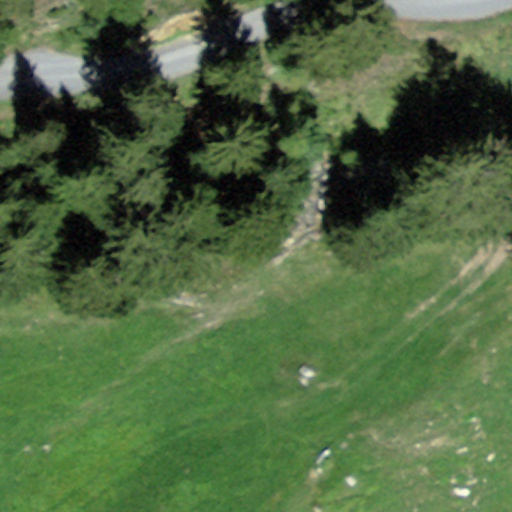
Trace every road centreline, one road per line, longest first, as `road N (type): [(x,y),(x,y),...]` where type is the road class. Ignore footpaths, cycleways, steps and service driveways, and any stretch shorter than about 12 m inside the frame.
road 1 (track): [(511,245),(313,410),(150,446),(50,511)]
road 2 (unclassified): [(489,0),(413,15),(354,4),(286,13),(167,64),(58,79),(0,76)]
